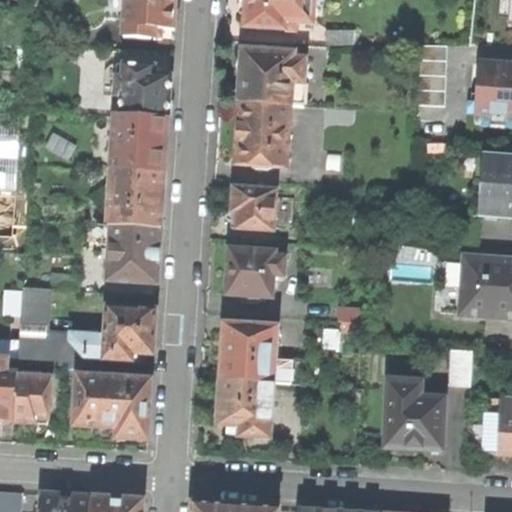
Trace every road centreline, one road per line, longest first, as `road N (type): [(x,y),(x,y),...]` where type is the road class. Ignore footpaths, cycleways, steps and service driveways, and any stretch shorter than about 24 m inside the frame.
road 1 (residential): [(172,478),(201,0)]
road 2 (residential): [(172,478),(511,500)]
road 3 (residential): [(0,468),(172,478)]
